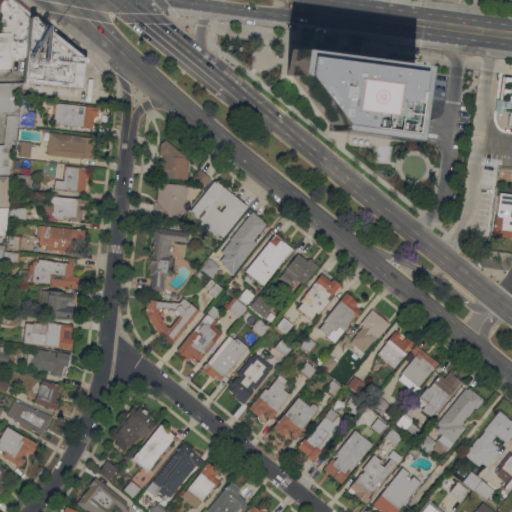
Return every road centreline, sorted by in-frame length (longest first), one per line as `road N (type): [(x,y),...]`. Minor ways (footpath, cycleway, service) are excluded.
road 1 (primary): [(120,52),(511,376)]
road 2 (residential): [(126,132),(98,384),(65,466),(29,511)]
road 3 (primary): [(175,0),(511,44)]
road 4 (primary): [(511,314),(251,104)]
road 5 (residential): [(321,511),(164,384),(103,357)]
road 6 (primary): [(511,24),(334,0)]
road 7 (primary): [(360,252),(388,255),(468,305),(496,301)]
road 8 (primary): [(229,86),(122,0)]
